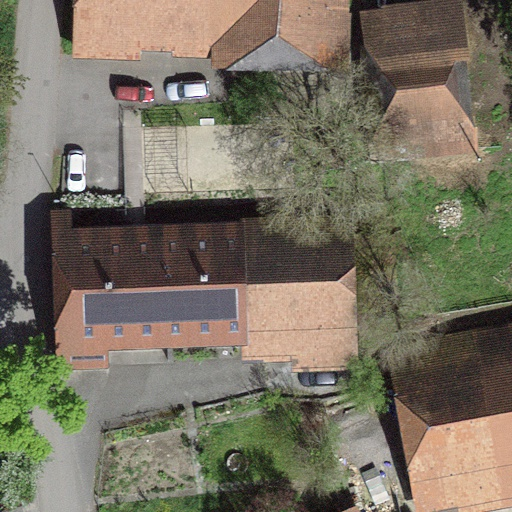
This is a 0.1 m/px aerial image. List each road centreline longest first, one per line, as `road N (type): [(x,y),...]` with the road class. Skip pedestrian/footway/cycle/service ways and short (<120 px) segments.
road 1 (unclassified): [(64,511),(21,234)]
road 2 (unclassified): [(21,234),(62,0)]
